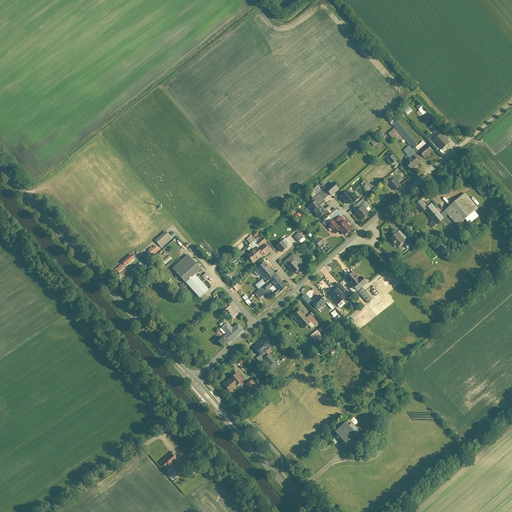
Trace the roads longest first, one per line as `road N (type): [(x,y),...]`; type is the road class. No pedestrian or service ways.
road 1 (residential): [(189,380),(511,97)]
road 2 (tertiary): [(189,380),(0,168)]
road 3 (tertiary): [(306,511),(189,380)]
road 4 (unclassified): [(43,511),(184,418)]
